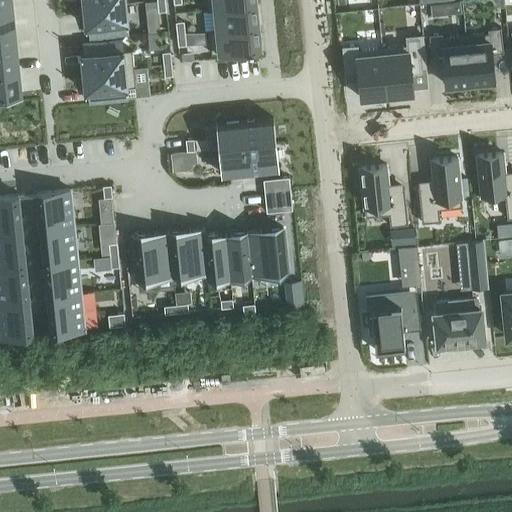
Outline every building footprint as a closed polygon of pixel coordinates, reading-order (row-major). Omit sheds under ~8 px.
[(165,0),(156,0),(158,12),(166,11),(165,0)] [(255,0),(205,0),(207,10),(256,5),(255,0)] [(442,2),(430,4),(431,16),(443,14),(442,2)] [(123,3),(86,7),(89,36),(126,32),(123,3)] [(256,5),(207,10),(207,11),(214,10),(216,29),(209,30),(209,31),(258,26),(256,5)] [(6,8),(0,8),(0,30),(8,30),(6,8)] [(159,21),(147,22),(148,32),(160,31),(159,21)] [(183,22),(175,22),(176,34),(185,33),(183,22)] [(258,26),(209,31),(211,54),(260,49),(258,26)] [(488,32),(465,35),(470,83),(494,80),(491,53),(503,52),(500,27),(488,28),(488,32)] [(8,30),(0,30),(0,52),(10,52),(8,30)] [(186,45),(185,33),(176,34),(178,46),(186,45)] [(442,33),(429,34),(431,59),(443,58),(446,85),(470,83),(465,35),(442,37),(442,33)] [(406,45),(382,47),(387,95),(391,95),(391,99),(409,97),(408,93),(413,92),(411,71),(426,69),(423,34),(405,36),(406,45)] [(83,66),(84,72),(134,67),(132,49),(123,50),(123,49),(122,49),(121,39),(83,43),(84,54),(85,66),(83,66)] [(357,45),(342,46),(345,77),(358,76),(361,98),(366,97),(366,101),(383,99),(383,95),(387,95),(382,47),(358,50),(357,45)] [(170,51),(162,52),(163,64),(172,63),(170,51)] [(10,52),(0,52),(0,74),(13,74),(10,52)] [(173,75),(172,63),(163,64),(165,76),(173,75)] [(134,67),(84,72),(84,79),(87,78),(88,90),(89,101),(127,97),(126,87),(127,87),(127,86),(136,86),(134,67)] [(13,74),(0,74),(0,97),(15,96),(13,74)] [(273,118),(217,123),(220,148),(275,143),(273,118)] [(192,139),(184,140),(185,152),(193,151),(192,139)] [(275,143),(220,148),(222,173),(278,167),(275,143)] [(502,152),(477,155),(481,200),(505,197),(507,218),(511,217),(511,176),(505,177),(504,172),(502,152)] [(178,153),(170,154),(171,170),(180,169),(178,153)] [(419,186),(418,186),(422,222),(440,221),(438,209),(462,207),(457,157),(431,159),(433,180),(434,185),(419,186)] [(386,164),(360,167),(365,217),(389,214),(390,226),(408,224),(404,188),(403,188),(388,189),(388,184),(386,164)] [(264,192),(290,190),(289,177),(263,179),(264,192)] [(111,185),(103,185),(104,197),(111,197),(112,197),(111,185)] [(67,189),(37,192),(41,227),(70,224),(67,189)] [(290,190),(264,192),(266,212),(292,210),(290,190)] [(17,194),(0,195),(0,231),(21,229),(17,194)] [(70,224),(41,227),(44,262),(74,259),(70,224)] [(283,227),(247,231),(252,275),(287,271),(283,227)] [(413,227),(389,229),(391,246),(415,244),(413,227)] [(203,228),(168,232),(172,275),(207,271),(207,279),(208,279),(203,228)] [(204,228),(203,228),(208,279),(230,277),(226,234),(204,236),(204,228)] [(21,229),(0,231),(0,266),(25,264),(21,229)] [(247,231),(226,234),(230,277),(252,275),(247,231)] [(168,232),(132,235),(137,279),(172,275),(168,232)] [(511,237),(497,240),(499,255),(511,254),(511,237)] [(471,288),(487,286),(483,240),(467,242),(471,288)] [(117,243),(115,243),(108,244),(109,254),(110,255),(118,255),(117,243)] [(400,247),(404,286),(420,284),(416,245),(400,247)] [(119,267),(118,255),(110,255),(111,268),(119,267)] [(74,259),(44,262),(48,297),(78,294),(74,259)] [(25,264),(0,266),(0,302),(28,299),(25,264)] [(407,290),(366,294),(367,308),(369,333),(373,333),(375,350),(405,347),(403,330),(408,329),(408,323),(419,322),(417,302),(409,303),(407,290)] [(511,292),(503,293),(507,337),(511,336),(511,292)] [(78,294),(48,297),(51,333),(81,330),(78,294)] [(289,308),(302,307),(301,296),(288,297),(289,308)] [(220,300),(221,308),(233,307),(232,298),(220,300)] [(437,312),(434,312),(437,344),(484,339),(480,307),(477,308),(476,298),(436,302),(437,312)] [(28,299),(0,302),(0,319),(2,338),(32,335),(28,299)] [(175,304),(176,312),(188,311),(187,303),(175,304)] [(242,304),(243,313),(255,311),(254,303),(242,304)] [(164,305),(164,314),(176,312),(175,304),(164,305)] [(124,313),(108,314),(109,327),(125,325),(124,313)]
